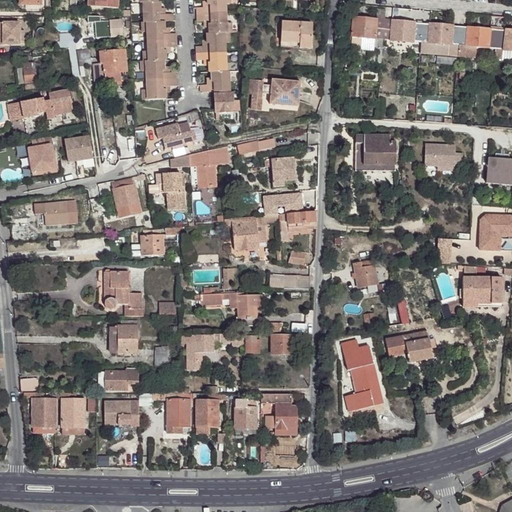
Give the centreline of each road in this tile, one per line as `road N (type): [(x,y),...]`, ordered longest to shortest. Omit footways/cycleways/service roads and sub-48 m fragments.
road 1 (residential): [(311,480),(335,0)]
road 2 (residential): [(16,479),(0,255)]
road 3 (unknown): [(0,201),(119,172),(117,98)]
road 4 (secondary): [(311,480),(124,482)]
road 5 (secondary): [(144,498),(311,495)]
road 6 (secondary): [(311,495),(440,470)]
road 7 (secondary): [(436,454),(311,480)]
